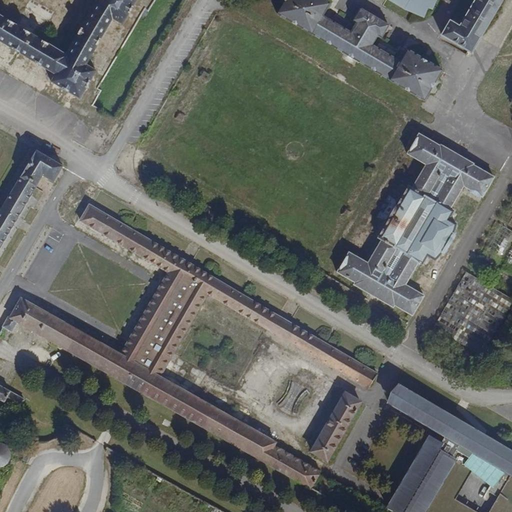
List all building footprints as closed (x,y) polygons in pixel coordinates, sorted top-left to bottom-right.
[(135,0),(98,0),(67,52),(0,9),(0,37),(56,72),(52,81),(79,98),(96,69),(88,64),(113,21),(121,25),(135,0)] [(425,103),(443,72),(407,50),(399,61),(368,43),(373,35),(381,40),(388,28),(357,10),(349,20),(358,27),(354,34),(324,17),(330,6),(319,0),(287,0),(277,17),(425,103)] [(427,8),(431,10),(436,0),(389,0),(392,2),(423,15),(427,8)] [(477,0),(461,29),(451,25),(442,39),(470,55),(502,0),(477,0)] [(459,3),(452,18),(461,23),(468,7),(459,3)] [(415,150),(433,161),(413,195),(410,192),(382,236),(386,240),(375,256),(358,247),(345,267),(367,281),(365,285),(401,308),(405,303),(424,315),(437,292),(415,278),(424,261),(429,265),(435,256),(445,253),(459,229),(459,221),(457,220),(460,211),(456,209),(470,184),(494,197),(507,177),(428,130),(415,150)] [(37,152),(0,213),(0,251),(45,177),(55,181),(63,168),(37,152)] [(25,296),(7,327),(20,334),(26,324),(308,487),(334,502),(341,490),(318,477),(320,473),(278,448),(280,443),(163,375),(209,293),(370,388),(379,371),(95,203),(84,221),(171,271),(123,352),(25,296)] [(511,304),(511,292),(473,269),(440,324),(485,351),(511,304)] [(432,440),(392,508),(399,511),(511,511),(511,444),(400,380),(390,399),(445,431),(442,436),(450,442),(447,448),(432,440)] [(0,395),(22,408),(28,398),(0,381),(0,395)] [(348,393),(314,451),(327,460),(362,402),(348,393)] [(0,441),(0,469),(3,470),(7,467),(9,464),(11,459),(11,453),(8,446),(6,444),(1,441),(0,441)]
